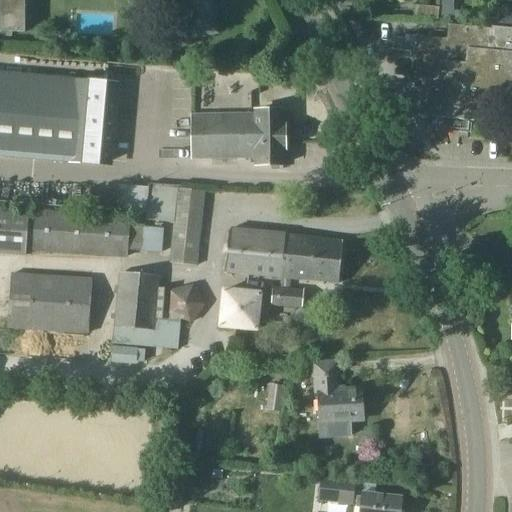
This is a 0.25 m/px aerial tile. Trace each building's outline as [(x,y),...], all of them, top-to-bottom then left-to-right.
[(0,0),(0,32),(24,33),(24,0),(0,0)] [(157,0),(159,6),(164,5),(183,2),(188,37),(215,32),(210,0),(157,0)] [(453,0),(441,0),(441,17),(462,18),(462,11),(454,11),(453,0)] [(440,19),(441,8),(413,5),(412,17),(440,19)] [(498,9),(489,9),(489,20),(498,20),(498,9)] [(489,28),(446,24),(445,37),(404,33),(404,38),(391,37),(390,50),(416,52),(413,78),(421,79),(421,78),(437,79),(439,59),(466,62),(468,46),(511,50),(511,28),(489,26),(489,28)] [(511,88),(511,50),(468,46),(466,62),(439,59),(437,79),(421,78),(421,79),(419,100),(419,107),(418,116),(499,124),(502,88),(511,88)] [(0,153),(110,163),(116,88),(0,77),(0,153)] [(284,126),(284,110),(256,111),(256,114),(192,116),(193,160),(256,158),(256,166),(271,165),(271,170),(282,169),(282,165),(285,164),(284,149),(286,149),(285,126),(284,126)] [(197,266),(205,192),(179,189),(179,186),(149,184),(145,221),(175,223),(170,263),(197,266)] [(144,210),(146,187),(129,185),(127,208),(144,210)] [(26,248),(27,248),(127,255),(129,219),(29,211),(29,210),(0,208),(0,252),(26,254),(26,248)] [(160,254),(162,229),(143,227),(140,252),(160,254)] [(226,257),(225,273),(281,279),(280,290),(279,290),(275,289),(274,305),(277,305),(301,307),(304,307),(306,292),(302,292),(290,291),(291,280),(301,281),(338,285),(341,257),(342,241),(229,229),(226,257)] [(206,305),(195,285),(172,289),(160,288),(161,278),(120,274),(113,344),(114,344),(137,346),(154,348),(178,350),(181,319),(192,324),(206,305)] [(89,334),(92,281),(11,276),(7,328),(89,334)] [(260,294),(225,290),(222,326),(257,329),(260,294)] [(145,350),(113,348),(112,362),(136,364),(136,362),(144,362),(145,350)] [(336,361),(310,363),(311,377),(317,376),(318,393),(316,393),(318,416),(319,427),(320,438),(352,435),(351,420),(363,419),(360,390),(338,392),(336,361)] [(23,399),(24,384),(11,383),(9,398),(23,399)] [(353,507),(356,485),(321,480),(319,503),(353,507)] [(401,511),(403,501),(362,496),(359,511),(401,511)]
